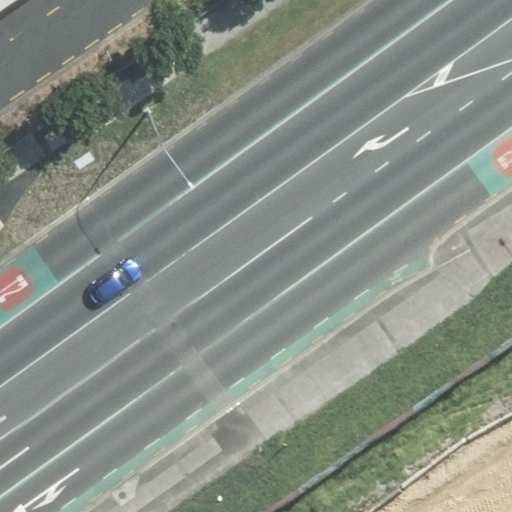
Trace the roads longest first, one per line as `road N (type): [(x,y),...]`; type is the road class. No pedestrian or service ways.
road 1 (primary): [(511,107),(0,473)]
road 2 (primary): [(0,331),(456,0)]
